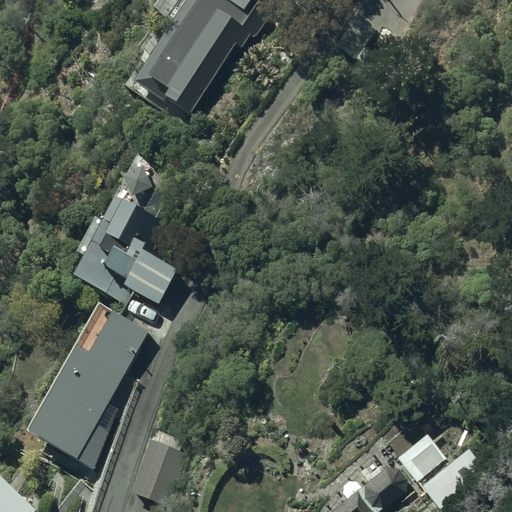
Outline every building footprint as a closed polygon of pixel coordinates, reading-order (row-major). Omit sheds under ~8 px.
[(190,3),(137,88),(191,121),(243,36),(190,3)] [(376,27),(358,15),(335,48),(355,61),(356,59),(364,64),(368,59),(359,52),(376,27)] [(190,246),(121,210),(82,284),(151,320),(190,246)] [(96,312),(28,444),(87,474),(155,342),(96,312)] [(426,435),(396,458),(416,483),(445,459),(426,435)] [(153,446),(134,498),(166,510),(185,458),(153,446)] [(466,449),(419,487),(439,511),(485,473),(466,449)] [(0,511),(37,511),(0,478),(0,511)]
